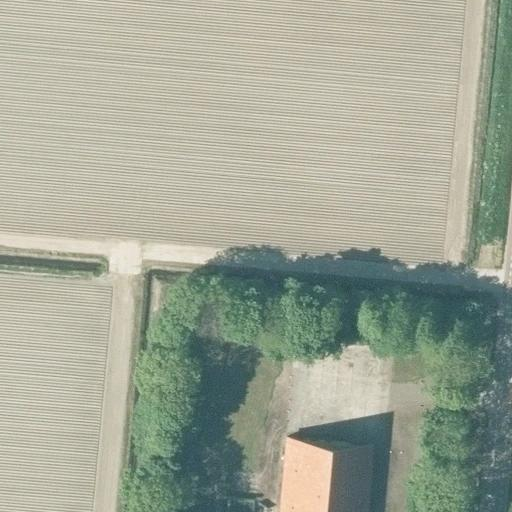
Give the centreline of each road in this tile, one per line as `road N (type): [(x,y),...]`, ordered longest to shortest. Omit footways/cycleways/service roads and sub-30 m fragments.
road 1 (track): [(0,278),(105,287),(144,253),(511,283)]
road 2 (tertiary): [(490,511),(511,279)]
